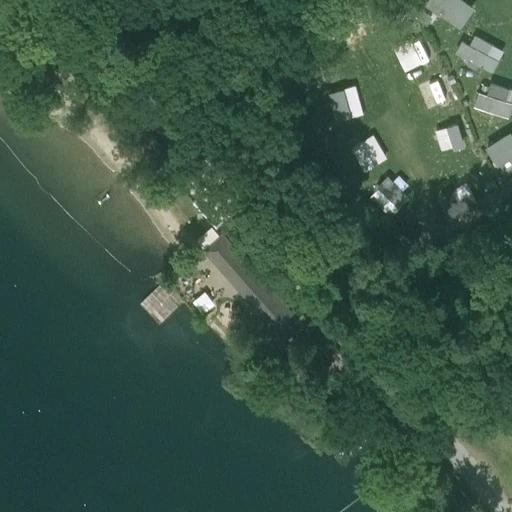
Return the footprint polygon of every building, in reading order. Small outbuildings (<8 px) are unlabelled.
[(468,0),(454,0),(448,20),(468,26),(476,2),(468,0)] [(472,44),(461,39),(455,52),(496,72),(507,49),(477,34),(472,44)] [(441,77),(419,85),(422,95),(430,92),(435,106),(450,100),(441,77)] [(511,86),(492,80),(488,92),(481,90),(476,104),(511,116),(511,86)] [(337,88),(340,116),(363,113),(360,85),(337,88)] [(464,144),(461,122),(438,125),(441,148),(464,144)] [(354,143),(366,168),(388,157),(376,132),(354,143)] [(497,165),(511,158),(511,132),(488,143),(497,165)] [(191,243),(201,254),(213,243),(203,232),(191,243)] [(219,238),(213,243),(201,254),(270,331),(288,316),(219,238)] [(325,370),(338,385),(350,375),(337,360),(325,370)]
